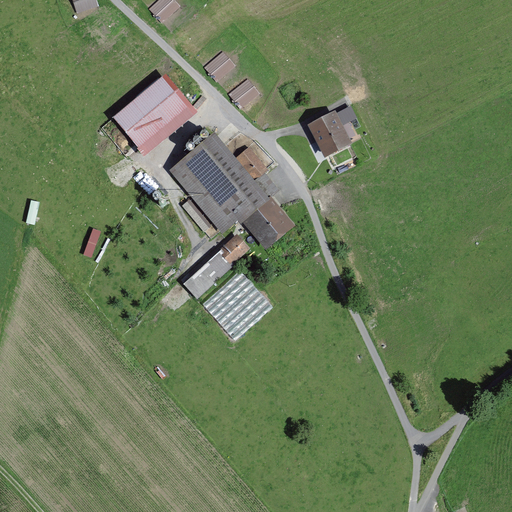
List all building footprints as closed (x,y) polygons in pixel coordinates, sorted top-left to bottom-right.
[(185,107),(161,79),(116,118),(139,146),(185,107)] [(336,124),(331,116),(310,127),(315,136),(318,134),(327,153),(349,141),(339,122),(336,124)] [(190,155),(212,137),(205,129),(183,146),(190,155)] [(268,241),(287,226),(267,201),(278,192),(247,155),(246,156),(244,153),(238,158),(255,179),(251,182),(214,137),(175,169),(223,228),(240,214),(244,219),(248,216),(268,241)] [(211,226),(189,200),(184,205),(205,231),(211,226)] [(212,282),(233,263),(231,261),(246,248),(236,237),(200,268),(212,282)]
